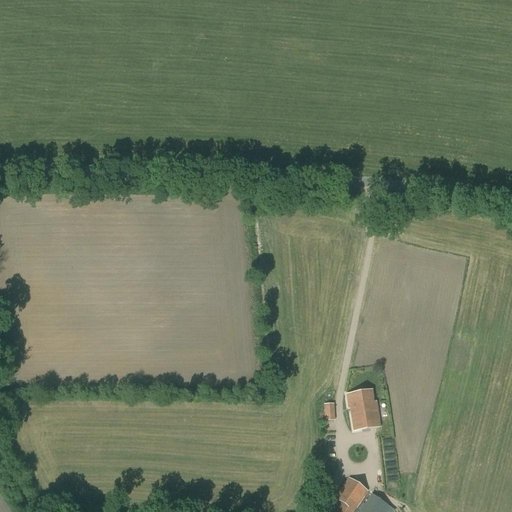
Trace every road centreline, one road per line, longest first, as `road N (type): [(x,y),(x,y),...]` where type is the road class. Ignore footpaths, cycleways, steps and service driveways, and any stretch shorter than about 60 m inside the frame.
road 1 (tertiary): [(0,175),(252,170),(511,205)]
road 2 (unknown): [(377,183),(347,373)]
